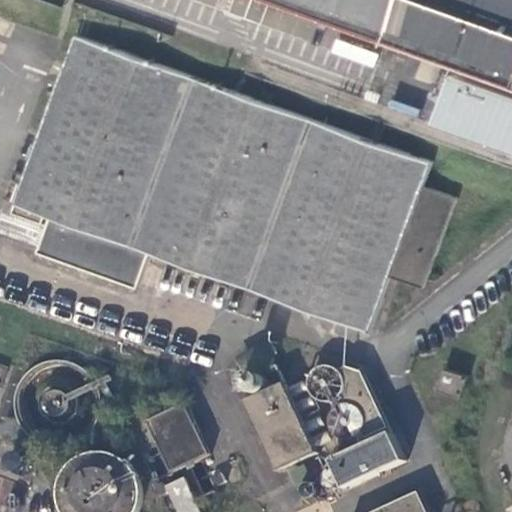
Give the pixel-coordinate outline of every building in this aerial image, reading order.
[(511,0),(256,0),(511,89),(511,0)] [(434,148),(80,21),(16,197),(50,209),(41,236),(141,272),(153,237),(373,316),(392,263),(425,275),(457,185),(424,174),(434,148)] [(97,375),(90,364),(83,357),(69,351),(58,350),(45,352),(30,360),(20,374),(16,387),(17,401),(22,414),(31,425),(43,432),(58,436),(68,434),(79,430),(89,423),(97,414),(101,403),(101,389),(97,375)] [(366,372),(347,358),(342,365),(332,363),(322,364),(314,373),(312,380),(315,390),(324,397),(333,397),(342,396),(346,408),(342,409),(335,414),(332,422),(334,431),(341,440),(355,442),(368,438),(392,427),(366,372)] [(466,377),(444,369),(437,390),(458,398),(466,377)] [(319,454),(283,375),(238,395),(274,475),(319,454)] [(148,469),(168,511),(183,511),(204,502),(197,487),(216,478),(200,445),(210,440),(185,388),(146,407),(156,427),(138,436),(153,467),(148,469)] [(511,412),(500,445),(511,449),(511,412)] [(134,457),(124,448),(112,443),(98,442),(81,448),(69,458),(63,468),(59,481),(60,493),(67,510),(69,511),(134,511),(141,506),(145,491),(145,476),(134,457)] [(427,511),(419,494),(379,511),(427,511)]
